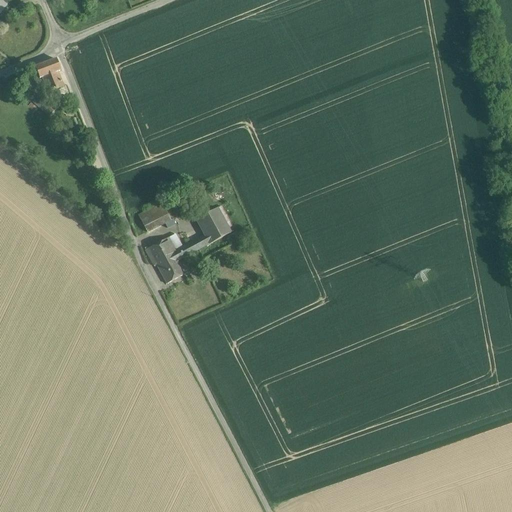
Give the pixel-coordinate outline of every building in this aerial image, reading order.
[(0,0),(0,13),(1,14),(8,4),(1,0),(0,0)] [(42,78),(58,71),(60,70),(56,60),(36,68),(40,79),(42,78)] [(58,71),(42,78),(48,93),(64,86),(58,71)] [(40,104),(33,98),(31,101),(38,107),(40,104)] [(54,111),(42,101),(40,104),(38,107),(49,116),(54,111)] [(171,220),(162,204),(134,219),(143,235),(165,223),(171,220)] [(220,206),(217,208),(228,229),(232,227),(220,206)] [(217,208),(197,220),(205,235),(210,244),(230,232),(228,229),(217,208)] [(171,220),(165,223),(168,228),(177,224),(174,218),(171,220)] [(177,234),(168,239),(175,252),(184,247),(177,234)] [(184,247),(175,252),(180,260),(210,244),(205,235),(184,247)] [(168,239),(146,251),(154,265),(156,264),(159,269),(169,263),(170,266),(178,261),(180,260),(175,252),(168,239)] [(170,266),(169,263),(159,269),(167,284),(185,274),(184,272),(180,264),(178,261),(170,266)] [(188,270),(184,262),(180,264),(184,272),(188,270)]
